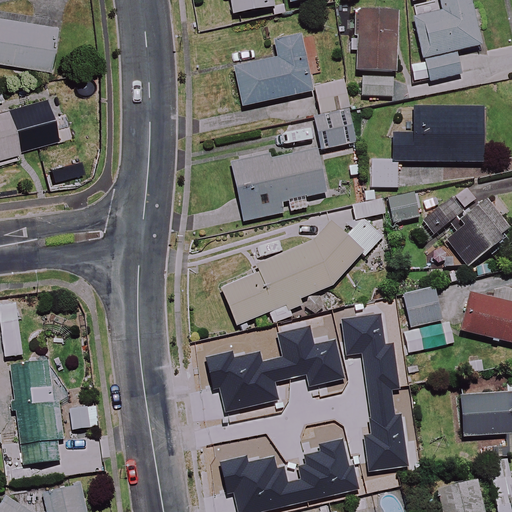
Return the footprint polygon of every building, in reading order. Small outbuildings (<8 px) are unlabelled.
[(272,10),(270,0),(228,0),(232,16),(272,10)] [(479,49),(468,0),(459,0),(442,4),(444,15),(434,17),(431,4),(410,9),(422,64),(410,66),(414,87),(459,77),(454,54),(479,49)] [(396,73),(395,14),(358,14),(358,73),(396,73)] [(54,31),(0,21),(0,65),(47,73),(54,31)] [(312,94),(300,37),(272,43),(276,61),(233,70),(241,109),(312,94)] [(393,81),(361,80),(360,98),(392,99),(393,81)] [(59,141),(45,100),(0,114),(0,165),(16,160),(14,156),(59,141)] [(397,190),(398,164),(483,165),(483,110),(402,109),(402,125),(392,125),(392,164),(370,163),(370,190),(397,190)] [(354,145),(347,113),(313,120),(320,152),(354,145)] [(326,194),(316,152),(271,162),(270,156),(229,165),(242,224),(283,214),(281,204),(326,194)] [(420,220),(418,199),(389,202),(392,223),(420,220)] [(383,215),(381,202),(329,212),(331,225),(383,215)] [(458,215),(446,202),(425,222),(437,235),(458,215)] [(511,236),(487,204),(441,238),(465,270),(511,236)] [(361,255),(346,241),(330,227),(312,246),(258,269),(260,274),(223,290),(239,326),(284,307),(287,313),(301,307),(298,301),(335,285),(361,255)] [(511,291),(502,289),(498,303),(469,295),(459,333),(511,345),(511,291)] [(441,325),(432,290),(400,298),(408,331),(402,332),(408,356),(454,344),(448,323),(441,325)] [(312,427),(287,357),(242,373),(265,440),(250,446),(267,493),(360,460),(345,416),(312,427)] [(50,366),(12,370),(23,464),(61,460),(50,366)] [(511,395),(458,400),(461,439),(507,436),(509,458),(511,458),(511,395)] [(417,441),(395,444),(401,479),(422,475),(417,441)] [(511,511),(511,487),(507,461),(488,465),(497,511),(511,511)] [(440,511),(482,511),(476,482),(436,491),(440,511)] [(29,511),(4,498),(0,504),(0,511),(29,511)]
